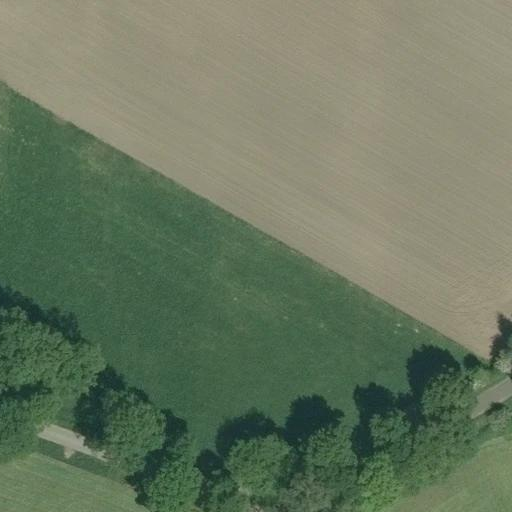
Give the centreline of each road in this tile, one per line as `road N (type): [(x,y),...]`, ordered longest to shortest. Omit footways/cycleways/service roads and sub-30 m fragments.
road 1 (unclassified): [(256,496),(318,484),(511,385)]
road 2 (unclassified): [(256,496),(221,492),(0,416)]
